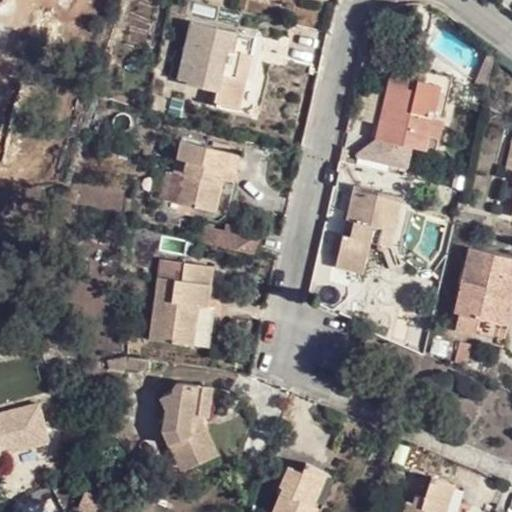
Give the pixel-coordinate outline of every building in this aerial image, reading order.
[(245,51),(255,53),(258,39),(223,30),(219,47),(198,41),(188,87),(217,94),(214,108),(241,114),(249,82),(239,79),(245,51)] [(249,82),(255,53),(245,51),(239,79),(249,82)] [(386,107),(396,73),(379,54),(366,101),(386,107)] [(438,121),(450,125),(463,79),(430,69),(426,81),(396,73),(378,136),(431,153),(435,135),(438,121)] [(446,139),(450,125),(438,121),(435,135),(446,139)] [(244,153),(187,139),(178,175),(189,177),(183,207),(231,218),(238,179),(228,177),(225,190),(216,188),(221,163),(241,170),(244,153)] [(178,175),(171,174),(165,203),(183,207),(189,177),(178,175)] [(385,219),(402,221),(407,194),(361,183),(353,220),(363,222),(358,241),(346,239),(340,268),(373,275),(379,246),(385,219)] [(397,249),(402,221),(385,219),(379,246),(397,249)] [(210,228),(207,242),(264,256),(269,234),(236,226),(234,233),(210,228)] [(505,318),(511,290),(511,258),(467,249),(444,345),(464,350),(469,338),(485,343),(494,314),(505,318)] [(201,352),(210,310),(220,265),(175,257),(155,341),(201,352)] [(222,314),(210,310),(201,352),(213,354),(222,314)] [(216,429),(218,393),(185,392),(179,401),(162,408),(170,424),(166,436),(164,447),(172,462),(184,457),(194,481),(223,469),(209,438),(209,428),(216,429)] [(41,403),(0,414),(0,465),(6,464),(2,455),(48,446),(41,403)] [(311,511),(314,506),(329,474),(308,465),(303,474),(288,464),(278,485),(284,487),(271,511),(311,511)] [(326,511),(341,480),(329,474),(314,506),(323,511),(326,511)] [(452,511),(453,510),(462,488),(439,479),(431,499),(421,494),(416,509),(406,504),(403,511),(452,511)] [(463,511),(471,492),(462,488),(453,510),(461,511),(463,511)] [(98,511),(104,502),(90,495),(83,509),(88,511),(98,511)]
